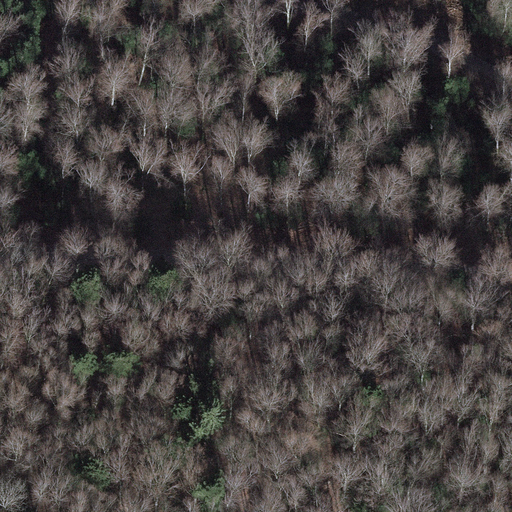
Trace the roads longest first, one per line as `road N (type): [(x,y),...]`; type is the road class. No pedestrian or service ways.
road 1 (track): [(0,252),(511,271)]
road 2 (track): [(280,0),(511,76)]
